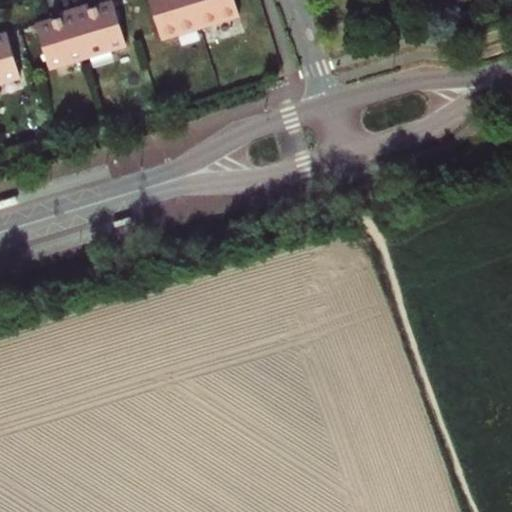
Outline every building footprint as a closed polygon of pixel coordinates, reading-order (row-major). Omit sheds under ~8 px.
[(87,3),(73,7),(88,56),(126,44),(112,0),(88,8),(87,3)] [(148,0),(160,38),(200,26),(192,0),(148,0)] [(192,0),(200,26),(238,15),(233,0),(192,0)] [(88,56),(73,7),(59,11),(61,16),(36,24),(50,67),(88,56)] [(6,33),(0,34),(0,81),(20,76),(6,33)]
